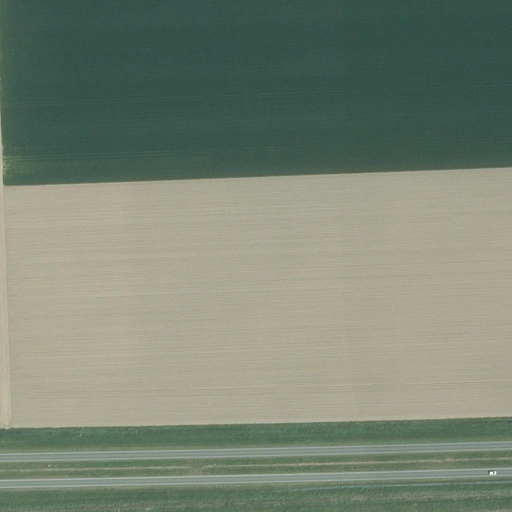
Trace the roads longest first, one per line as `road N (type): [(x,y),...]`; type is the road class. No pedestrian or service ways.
road 1 (trunk): [(0,483),(511,470)]
road 2 (trunk): [(511,445),(0,457)]
